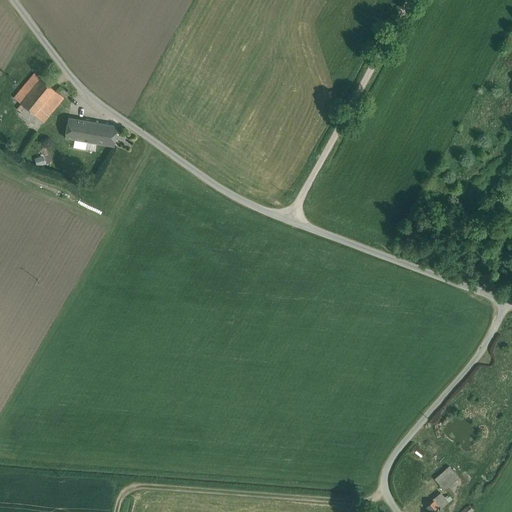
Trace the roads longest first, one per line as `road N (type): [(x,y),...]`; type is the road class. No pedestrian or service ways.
road 1 (unclassified): [(511,301),(227,190),(78,84),(11,0)]
road 2 (track): [(508,300),(479,357),(394,457),(386,483),(400,511)]
road 3 (track): [(402,0),(290,219)]
